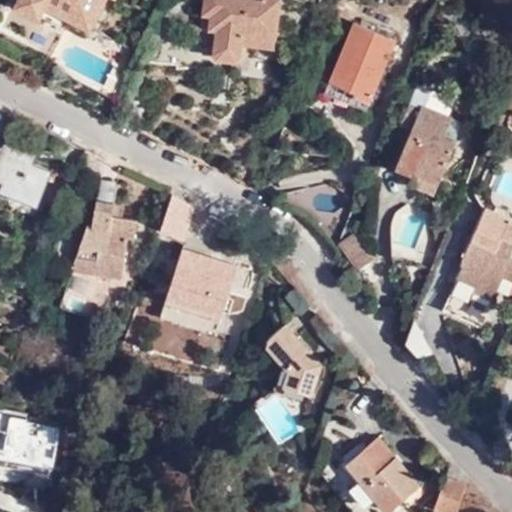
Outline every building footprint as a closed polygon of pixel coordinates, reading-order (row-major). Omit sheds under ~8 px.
[(16,0),(16,3),(41,16),(47,4),(91,25),(104,0),(16,0)] [(280,0),(205,0),(203,13),(212,14),(211,26),(218,28),(215,55),(239,58),(243,57),(245,52),(246,42),(274,46),(280,0)] [(396,39),(355,20),(327,87),(368,105),(396,39)] [(121,85),(123,80),(97,68),(92,77),(119,89),(121,85)] [(108,114),(135,127),(147,99),(121,85),(119,89),(108,114)] [(439,179),(453,147),(442,142),(445,134),(453,115),(423,103),(396,165),(415,174),(416,170),(439,179)] [(51,168),(35,161),(25,155),(30,142),(7,132),(0,150),(0,179),(2,181),(0,184),(0,190),(36,206),(51,168)] [(442,142),(453,147),(456,140),(445,134),(442,142)] [(25,155),(35,161),(40,147),(30,142),(25,155)] [(110,198),(115,180),(100,176),(95,194),(110,198)] [(139,218),(122,214),(114,213),(116,201),(97,197),(92,222),(88,221),(73,265),(120,276),(130,234),(135,235),(139,218)] [(114,213),(122,214),(124,203),(116,201),(114,213)] [(487,205),(456,276),(494,293),(511,253),(498,247),(511,216),(487,205)] [(438,243),(447,223),(435,218),(433,223),(438,243)] [(224,311),(239,263),(185,244),(169,293),(224,311)] [(494,293),(456,276),(451,288),(490,305),(494,293)] [(490,305),(451,288),(444,303),(483,319),(490,305)] [(268,343),(283,362),(290,369),(286,383),(314,393),(324,364),(310,357),(313,350),(289,321),(271,337),(268,343)] [(324,364),(313,350),(310,357),(324,364)] [(290,369),(283,362),(275,388),(312,401),(314,393),(286,383),(290,369)] [(0,453),(27,459),(48,464),(54,465),(62,427),(34,421),(35,416),(0,408),(0,453)] [(349,462),(361,477),(376,495),(387,509),(420,481),(382,433),(349,462)] [(48,464),(27,459),(23,484),(44,488),(48,464)] [(452,511),(456,511),(467,481),(444,475),(435,507),(452,511)] [(376,495),(361,477),(349,487),(364,505),(376,495)] [(252,511),(237,503),(231,511),(252,511)]
